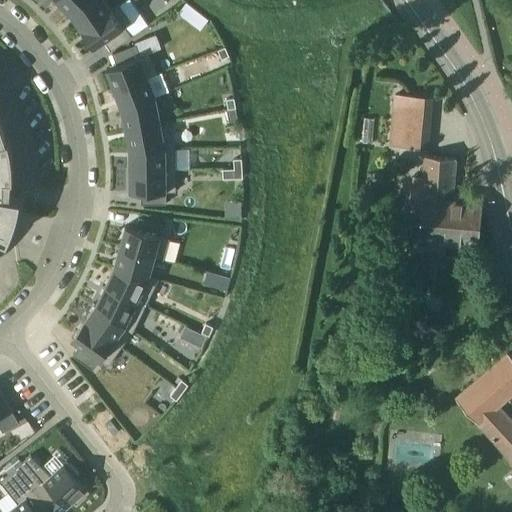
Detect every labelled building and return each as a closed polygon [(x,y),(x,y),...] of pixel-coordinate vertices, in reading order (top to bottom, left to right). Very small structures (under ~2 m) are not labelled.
[(57,0),(70,13),(88,0),(57,0)] [(111,8),(105,0),(88,0),(70,13),(82,29),(112,9),(111,8)] [(186,2),(178,12),(200,30),(208,20),(186,2)] [(119,3),(111,8),(112,9),(82,29),(94,47),(104,40),(111,50),(132,36),(125,26),(132,21),(119,3)] [(140,55),(136,44),(112,53),(117,64),(107,68),(115,89),(148,76),(149,77),(158,73),(149,52),(140,55)] [(225,46),(218,49),(222,58),(229,55),(225,46)] [(148,76),(115,89),(122,108),(156,95),(149,77),(148,76)] [(161,121),(156,95),(122,108),(126,127),(161,121)] [(234,97),(226,99),(228,108),(236,107),(234,97)] [(238,122),(235,109),(225,111),(228,124),(238,122)] [(394,111),(391,144),(427,147),(430,114),(394,111)] [(0,236),(7,240),(13,227),(18,211),(21,197),(10,196),(12,186),(12,177),(13,177),(13,167),(12,158),(11,148),(9,138),(7,139),(4,129),(1,120),(0,118),(0,236)] [(161,121),(126,127),(130,148),(176,148),(170,119),(161,121)] [(130,171),(176,169),(176,148),(130,148),(130,171)] [(484,195),(481,194),(453,192),(456,157),(426,154),(424,177),(415,176),(413,195),(422,196),(419,237),(479,244),(484,195)] [(242,158),(241,158),(234,158),(234,168),(242,168),(242,158)] [(242,168),(234,168),(235,178),(243,177),(242,168)] [(176,191),(176,169),(130,171),(130,191),(141,191),(141,203),(166,203),(166,191),(176,191)] [(154,257),(164,260),(170,237),(160,235),(164,223),(139,216),(136,228),(126,225),(120,247),(155,256),(154,257)] [(149,276),(149,275),(154,257),(155,256),(120,247),(114,266),(149,276)] [(159,278),(149,275),(149,276),(114,266),(105,285),(146,304),(159,278)] [(146,304),(105,285),(97,303),(134,330),(146,304)] [(84,320),(121,347),(134,330),(97,303),(84,320)] [(84,320),(71,338),(80,344),(73,354),(74,355),(93,369),(101,359),(108,365),(121,347),(84,320)] [(209,335),(213,326),(206,322),(202,332),(209,335)] [(206,336),(194,330),(189,341),(201,347),(206,336)] [(511,355),(508,351),(486,371),(455,397),(511,461),(511,419),(499,405),(511,393),(511,355)] [(182,391),(188,383),(182,379),(176,386),(182,391)] [(177,399),(182,391),(176,386),(170,394),(177,399)] [(1,389),(0,389),(0,424),(0,425),(3,431),(4,431),(19,422),(1,389)] [(16,467),(49,506),(59,497),(67,506),(73,500),(77,504),(90,491),(75,476),(79,472),(67,460),(51,475),(31,454),(16,467)] [(16,467),(22,462),(17,456),(11,461),(16,467)] [(18,503),(7,511),(42,511),(49,506),(16,467),(0,481),(18,503)]
